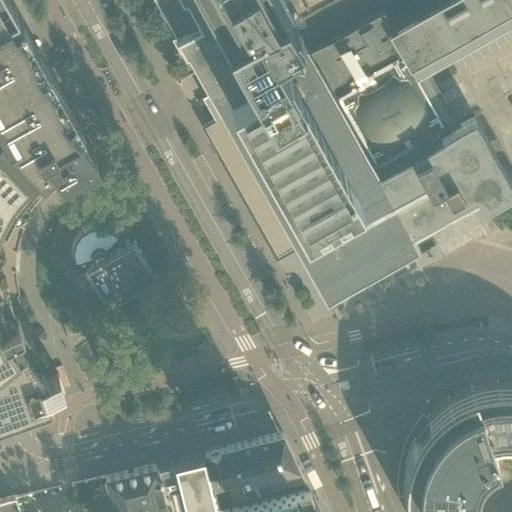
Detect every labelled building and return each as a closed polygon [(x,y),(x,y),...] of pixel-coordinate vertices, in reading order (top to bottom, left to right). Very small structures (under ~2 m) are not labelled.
[(59,170),(94,150),(76,129),(78,127),(71,113),(70,112),(62,98),(61,96),(53,83),(52,81),(45,67),(44,66),(36,52),(35,50),(19,21),(14,12),(16,11),(14,7),(13,7),(10,2),(8,0),(0,0),(0,422),(11,419),(33,411),(37,410),(39,409),(48,406),(51,404),(50,401),(48,396),(47,394),(63,388),(58,373),(46,377),(36,363),(40,359),(42,357),(42,356),(44,354),(41,352),(36,346),(31,341),(29,338),(20,325),(21,324),(16,315),(15,316),(10,301),(9,297),(6,282),(6,279),(2,279),(1,279),(0,279),(0,220),(3,222),(4,221),(8,212),(12,205),(14,201),(17,196),(19,194),(20,193),(25,188),(29,182),(31,180),(32,179),(39,173),(42,170),(47,175),(59,169),(59,170)] [(155,0),(176,37),(172,39),(180,53),(186,49),(198,71),(283,25),(280,20),(290,14),(282,0),(155,0)] [(283,25),(198,71),(209,90),(204,93),(205,94),(201,96),(219,127),(217,129),(216,130),(216,133),(217,135),(218,136),(220,137),(222,137),(224,137),(227,142),(217,147),(220,152),(274,248),(291,238),(324,297),(418,245),(411,233),(475,197),(480,207),(511,188),(511,186),(473,117),(459,125),(419,54),(511,1),(511,0),(394,0),(390,2),(382,7),(382,8),(380,9),(310,49),(305,51),(299,55),(292,42),(284,28),(283,25)] [(72,271),(71,272),(83,292),(97,284),(105,298),(106,300),(109,298),(114,295),(117,293),(122,290),(123,290),(126,288),(131,284),(132,285),(135,283),(135,282),(140,279),(140,280),(144,278),(144,277),(149,274),(149,275),(152,273),(142,257),(143,257),(131,236),(120,243),(117,237),(118,235),(114,231),(109,228),(104,226),(99,226),(94,226),(89,227),(84,229),(80,233),(76,237),(73,241),(72,246),(71,252),(71,257),(73,263),(77,261),(80,267),(73,271),(72,271)] [(396,475),(396,485),(397,494),(402,494),(404,503),(406,511),(458,511),(464,508),(461,504),(459,500),(457,495),(456,490),(455,485),(471,484),(471,487),(472,490),(473,492),(474,495),(475,497),(477,499),(479,501),(480,503),(482,505),(485,507),(487,508),(489,510),(492,511),(494,511),(495,511),(510,511),(511,511),(511,510),(511,379),(511,380),(502,379),(494,380),(485,381),(477,383),(468,385),(460,389),(453,393),(445,397),(438,403),(432,408),(426,415),(423,413),(421,411),(416,418),(412,424),(407,432),(404,439),(401,447),(399,456),(397,466),(396,475)] [(281,431),(229,444),(243,476),(251,493),(253,497),(274,487),(305,480),(299,465),(297,465),(281,431)] [(251,493),(243,476),(229,444),(203,451),(212,483),(226,480),(230,498),(251,493)] [(219,511),(212,483),(203,451),(170,459),(182,511),(219,511)] [(182,511),(170,459),(155,463),(104,476),(113,511),(182,511)] [(317,511),(308,490),(219,511),(317,511)] [(20,511),(14,496),(7,498),(0,499),(0,511),(20,511)]
